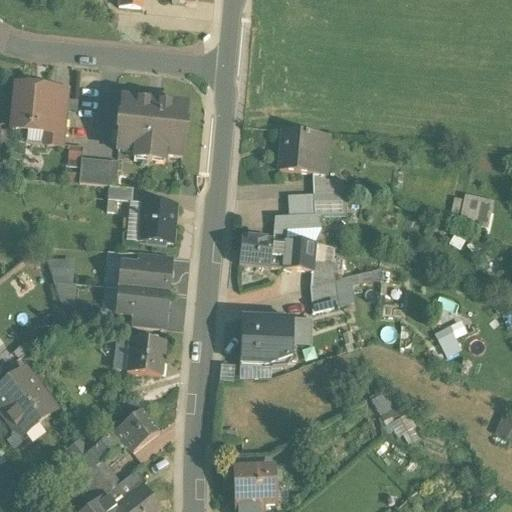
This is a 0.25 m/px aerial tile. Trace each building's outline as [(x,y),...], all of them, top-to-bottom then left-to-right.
[(119,0),(119,12),(140,14),(141,0),(119,0)] [(139,20),(119,19),(118,29),(139,30),(139,20)] [(53,94),(17,91),(13,128),(28,130),(28,136),(46,138),(49,139),(51,114),(53,94)] [(70,96),(53,94),(51,114),(68,116),(70,96)] [(186,112),(122,106),(118,157),(181,163),(186,112)] [(68,116),(51,114),(49,139),(46,138),(45,150),(64,152),(68,116)] [(327,140),(282,136),(278,175),(324,180),(327,140)] [(118,168),(82,165),(79,189),(109,192),(116,193),(118,168)] [(342,183),(312,185),(313,199),(343,197),(342,183)] [(116,193),(109,192),(108,205),(114,205),(132,207),(133,194),(116,193)] [(494,205),(455,197),(450,223),(489,231),(494,205)] [(177,208),(142,206),(139,246),(174,249),(177,208)] [(321,218),(308,219),(307,228),(306,246),(315,247),(315,242),(319,243),(321,218)] [(308,219),(274,222),(274,231),(302,230),(302,228),(307,228),(308,219)] [(273,244),(241,241),(239,271),(271,273),(273,244)] [(306,246),(273,244),(271,273),(311,276),(313,276),(314,259),(315,247),(306,246)] [(169,262),(137,259),(136,270),(168,273),(169,262)] [(334,261),(314,259),(313,276),(332,278),(334,261)] [(52,263),(54,308),(75,307),(74,262),(52,263)] [(136,270),(122,269),(119,294),(167,299),(170,274),(136,270)] [(313,276),(311,276),(310,289),(332,284),(332,278),(313,276)] [(334,286),(311,292),(312,318),(338,312),(334,286)] [(167,299),(119,294),(117,319),(131,321),(163,324),(165,324),(167,299)] [(163,324),(131,321),(130,333),(162,336),(163,324)] [(272,324),(240,323),(240,358),(251,358),(272,358),(272,341),(272,324)] [(292,324),(272,324),(272,341),(292,341),(292,324)] [(308,325),(292,324),(292,341),(272,341),(272,349),(287,349),(287,351),(308,351),(308,325)] [(461,325),(442,332),(447,343),(466,336),(461,325)] [(165,348),(131,345),(127,379),(162,382),(165,348)] [(287,349),(272,349),(272,358),(271,371),(286,369),(287,351),(287,349)] [(251,358),(240,358),(240,372),(251,372),(251,358)] [(272,358),(251,358),(251,372),(271,373),(271,371),(272,358)] [(12,368),(0,377),(0,392),(20,377),(12,368)] [(56,414),(25,374),(20,377),(0,392),(0,407),(3,411),(2,417),(14,432),(21,434),(35,423),(39,427),(39,428),(56,414)] [(133,406),(113,421),(121,432),(141,416),(133,406)] [(121,432),(111,439),(121,452),(123,454),(127,451),(133,458),(158,438),(141,416),(121,432)] [(495,439),(511,444),(511,418),(504,416),(495,439)] [(113,421),(94,436),(102,446),(111,439),(121,432),(113,421)] [(35,423),(21,434),(24,439),(30,439),(38,433),(39,428),(39,427),(35,423)] [(92,454),(85,460),(90,467),(94,472),(103,466),(121,452),(111,439),(102,446),(92,454)] [(84,444),(65,459),(72,469),(85,460),(92,454),(84,444)] [(85,460),(72,469),(79,477),(90,467),(85,460)] [(103,466),(94,472),(90,467),(79,477),(95,499),(86,506),(90,511),(105,499),(120,488),(103,466)] [(272,473),(235,475),(237,503),(234,503),(234,511),(262,511),(262,510),(274,510),(272,473)] [(160,511),(144,490),(120,510),(121,511),(160,511)] [(116,511),(115,511),(105,499),(90,511),(88,511),(121,511),(120,510),(116,511)]
